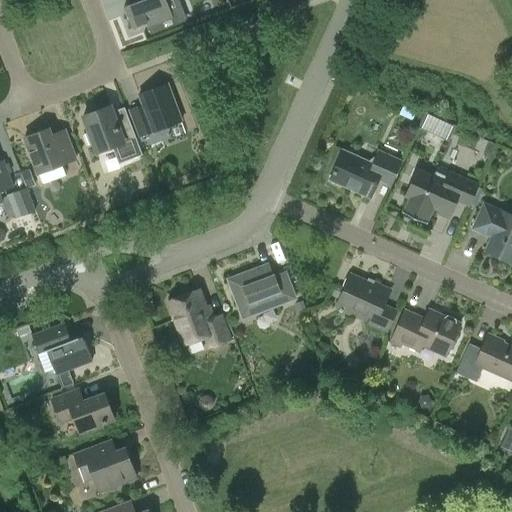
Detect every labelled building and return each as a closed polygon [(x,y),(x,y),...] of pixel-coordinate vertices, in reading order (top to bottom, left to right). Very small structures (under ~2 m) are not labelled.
[(132,28),(147,23),(148,27),(162,22),(159,14),(170,10),(166,0),(139,0),(124,6),(132,28)] [(139,94),(144,109),(147,117),(134,122),(139,136),(153,131),(153,132),(167,126),(166,123),(180,117),(167,84),(139,94)] [(83,115),(89,132),(85,134),(90,145),(94,143),(97,153),(112,147),(119,164),(142,155),(127,114),(115,118),(110,105),(83,115)] [(418,112),(413,123),(418,126),(423,115),(418,112)] [(449,142),(455,127),(424,113),(423,115),(418,126),(417,127),(449,142)] [(52,135),(49,128),(24,138),(38,173),(76,159),(65,130),(52,135)] [(483,155),(489,158),(495,145),(489,142),(483,155)] [(343,150),(330,179),(370,198),(379,179),(391,185),(402,162),(382,153),(373,162),(372,163),(343,150)] [(0,203),(3,202),(0,194),(0,191),(13,187),(3,160),(0,161),(0,203)] [(20,170),(27,188),(34,186),(27,168),(20,170)] [(451,216),(458,201),(470,206),(470,204),(475,206),(483,189),(478,187),(479,185),(449,171),(444,181),(417,169),(405,195),(410,197),(403,213),(426,223),(433,208),(451,216)] [(22,215),(35,211),(34,209),(35,209),(27,189),(27,190),(26,188),(13,193),(22,215)] [(487,232),(493,235),(486,250),(511,261),(511,215),(484,203),(473,229),(486,235),(487,232)] [(275,281),(269,264),(228,279),(243,318),(295,298),(287,276),(275,281)] [(396,310),(383,305),(390,290),(374,283),(373,284),(351,275),(350,277),(346,279),(343,285),(344,289),(338,302),(372,317),(369,324),(386,332),(396,310)] [(221,316),(209,320),(198,290),(169,301),(185,343),(205,336),(209,346),(230,339),(221,316)] [(401,347),(403,343),(420,351),(423,344),(446,354),(460,324),(456,322),(456,319),(447,315),(445,317),(429,310),(425,319),(405,310),(391,342),(401,347)] [(19,337),(31,332),(28,324),(16,328),(19,337)] [(39,353),(47,350),(61,388),(73,383),(68,369),(92,360),(83,335),(70,340),(64,324),(32,336),(39,353)] [(476,382),(483,367),(511,380),(511,379),(511,347),(500,342),(501,340),(488,335),(482,349),(469,343),(456,373),(476,382)] [(61,422),(74,417),(79,432),(114,419),(105,393),(84,401),(79,389),(52,399),(61,422)] [(207,413),(212,410),(215,404),(213,398),(207,396),(201,398),(198,404),(201,410),(207,413)] [(511,434),(507,433),(500,448),(500,449),(511,454),(511,434)] [(125,448),(116,451),(111,439),(74,453),(85,482),(94,478),(99,492),(137,478),(125,448)] [(149,511),(149,509),(140,511),(130,511),(127,501),(98,511),(149,511)]
